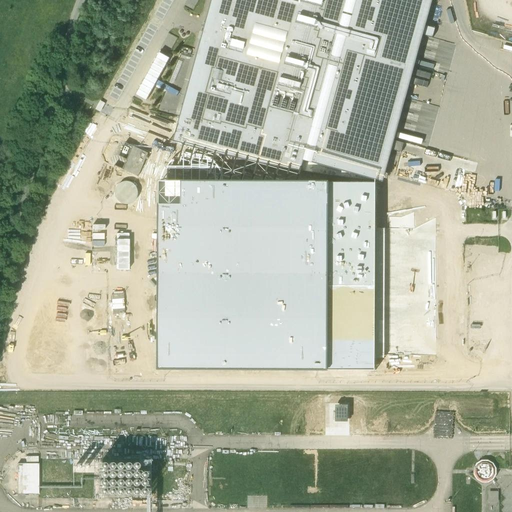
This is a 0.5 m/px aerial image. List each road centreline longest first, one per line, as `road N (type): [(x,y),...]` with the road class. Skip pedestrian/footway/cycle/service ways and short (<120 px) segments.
road 1 (unknown): [(447,443),(199,445)]
road 2 (unknown): [(37,425),(175,423),(190,428),(199,445)]
road 3 (unknown): [(199,445),(40,444)]
